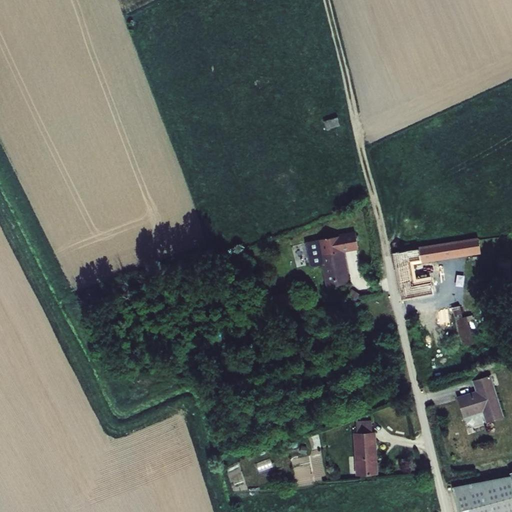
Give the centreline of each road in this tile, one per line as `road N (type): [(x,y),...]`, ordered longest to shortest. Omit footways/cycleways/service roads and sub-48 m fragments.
road 1 (track): [(388,270),(325,0)]
road 2 (residential): [(447,511),(388,270)]
